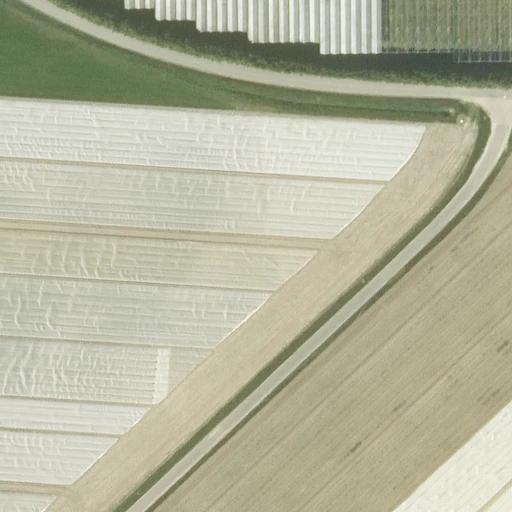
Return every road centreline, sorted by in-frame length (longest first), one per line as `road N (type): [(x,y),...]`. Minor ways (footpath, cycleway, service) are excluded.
road 1 (unclassified): [(133,511),(455,208),(502,128),(505,93)]
road 2 (unclassified): [(505,93),(233,69),(80,23),(40,0)]
